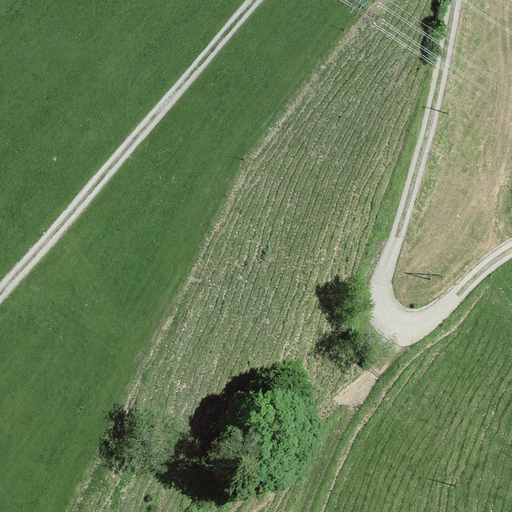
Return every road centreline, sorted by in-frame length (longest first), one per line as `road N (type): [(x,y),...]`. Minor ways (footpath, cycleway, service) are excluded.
road 1 (track): [(511,253),(419,328),(394,326),(381,308),(450,0)]
road 2 (track): [(0,287),(265,0)]
